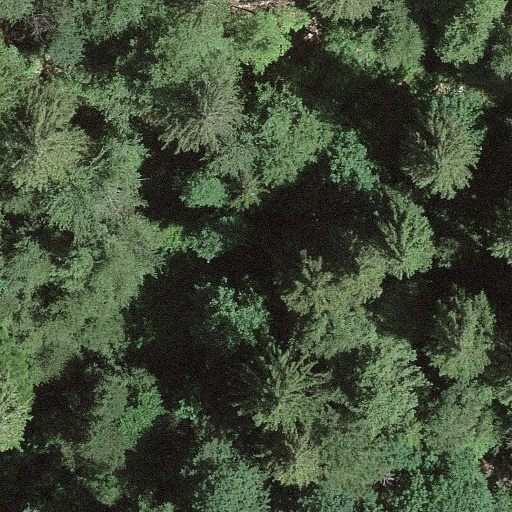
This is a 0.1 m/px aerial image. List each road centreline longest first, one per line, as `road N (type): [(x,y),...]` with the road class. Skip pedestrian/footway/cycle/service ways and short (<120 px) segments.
road 1 (track): [(466,0),(426,50),(0,422)]
road 2 (track): [(212,0),(136,14),(0,13)]
